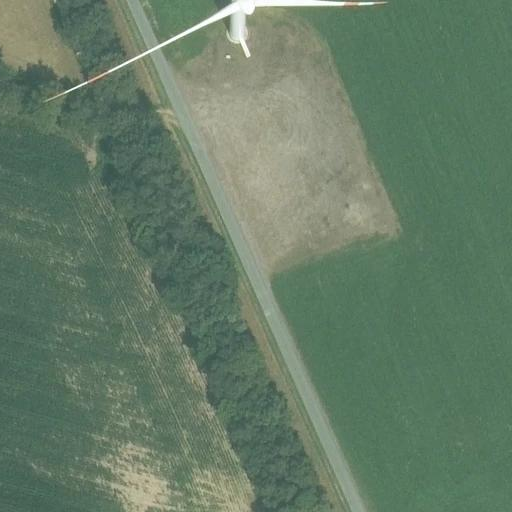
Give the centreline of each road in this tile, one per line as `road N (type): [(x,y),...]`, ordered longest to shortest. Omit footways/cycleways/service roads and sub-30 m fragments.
road 1 (unclassified): [(356,511),(125,0)]
road 2 (track): [(0,84),(180,125)]
